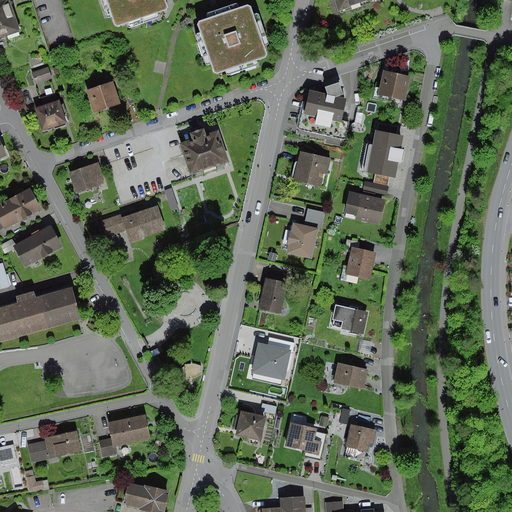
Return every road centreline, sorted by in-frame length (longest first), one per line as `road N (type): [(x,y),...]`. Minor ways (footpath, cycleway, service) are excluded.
road 1 (residential): [(285,80),(410,41),(429,38),(434,51),(388,356),(406,511)]
road 2 (residential): [(285,80),(203,434)]
road 3 (residential): [(40,164),(164,396)]
road 4 (primary): [(511,162),(495,224),(490,294),(511,418)]
road 5 (residential): [(285,80),(40,164)]
road 6 (residential): [(164,396),(0,430)]
